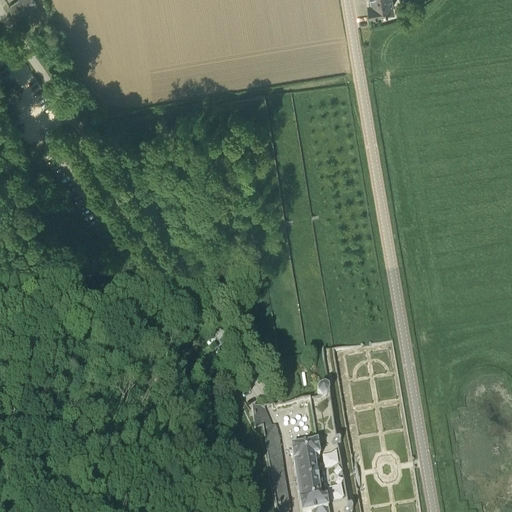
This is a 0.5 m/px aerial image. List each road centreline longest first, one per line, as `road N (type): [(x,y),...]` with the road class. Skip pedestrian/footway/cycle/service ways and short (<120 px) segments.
road 1 (secondary): [(433,511),(346,0)]
road 2 (track): [(211,324),(219,315),(223,266),(155,158),(152,108),(358,69)]
road 3 (unclassified): [(242,372),(0,13)]
